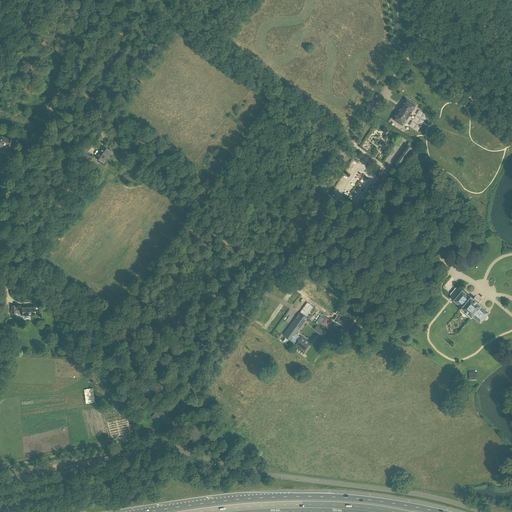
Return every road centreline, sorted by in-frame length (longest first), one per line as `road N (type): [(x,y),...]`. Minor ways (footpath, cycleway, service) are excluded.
road 1 (unknown): [(196,384),(193,373),(397,44),(396,0)]
road 2 (unclassified): [(484,511),(397,491),(250,472),(185,453)]
road 3 (primary): [(437,511),(324,496),(147,511)]
road 4 (primary): [(201,511),(289,504),(394,511)]
road 5 (unclassified): [(0,484),(154,449),(185,453)]
road 6 (track): [(407,53),(511,126)]
